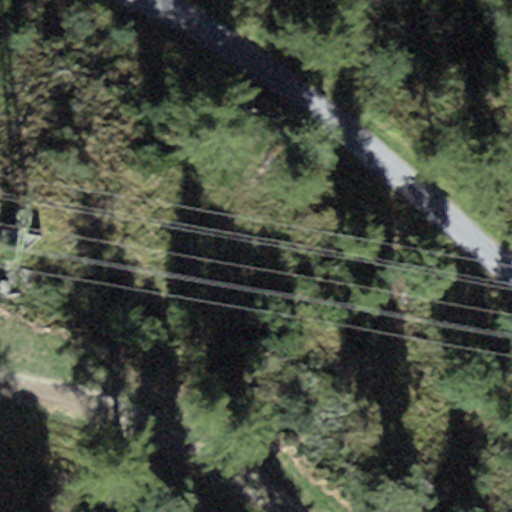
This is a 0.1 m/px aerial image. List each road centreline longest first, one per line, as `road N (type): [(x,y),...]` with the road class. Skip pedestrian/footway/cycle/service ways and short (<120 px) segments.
road 1 (track): [(155,0),(347,121),(511,268)]
road 2 (track): [(0,393),(181,413),(317,511)]
